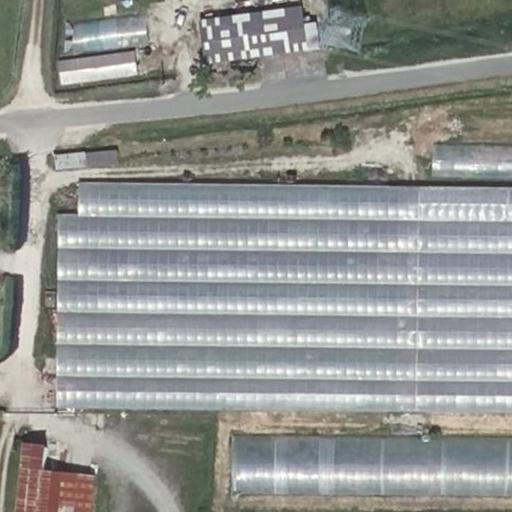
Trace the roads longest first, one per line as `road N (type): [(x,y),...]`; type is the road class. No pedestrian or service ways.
road 1 (unclassified): [(511,66),(0,124)]
road 2 (track): [(47,120),(0,511)]
